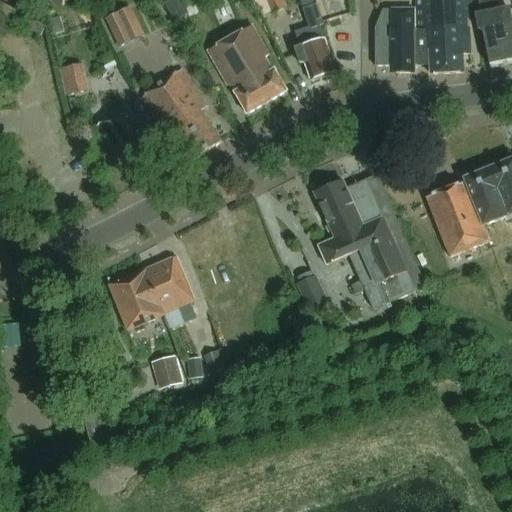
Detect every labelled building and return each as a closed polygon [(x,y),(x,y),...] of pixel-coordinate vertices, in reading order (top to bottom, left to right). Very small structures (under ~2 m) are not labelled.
[(177,0),(167,0),(163,3),(173,22),(185,15),(177,0)] [(265,0),(272,16),(288,9),(284,0),(265,0)] [(413,14),(414,68),(430,68),(431,77),(465,75),(464,56),(471,56),(468,18),(472,18),(470,0),(415,0),(416,14),(413,14)] [(491,69),(511,64),(511,22),(509,11),(500,13),(497,0),(482,0),(479,1),(482,16),(476,18),(479,31),(483,33),(491,69)] [(0,17),(28,32),(33,22),(0,4),(0,17)] [(300,49),(295,51),(300,66),(304,66),(310,83),(335,74),(324,40),(323,41),(318,27),(323,26),(316,6),(303,10),(309,29),(295,34),(300,49)] [(144,35),(132,10),(108,22),(120,47),(144,35)] [(414,75),(414,68),(413,14),(382,14),(376,31),(376,69),(395,69),(395,75),(414,75)] [(64,33),(60,19),(50,22),(55,36),(64,33)] [(33,22),(28,32),(40,38),(45,29),(33,22)] [(248,117),(288,94),(275,72),(272,73),(264,59),(268,57),(252,28),(209,53),(228,87),(232,85),(237,93),(235,94),(248,117)] [(67,99),(89,93),(83,67),(60,73),(67,99)] [(193,162),(220,143),(199,113),(207,107),(182,71),(140,100),(179,156),(186,151),(193,162)] [(134,173),(158,155),(126,108),(97,129),(111,150),(118,150),(134,173)] [(467,185),(428,201),(451,260),(490,244),(484,229),(511,217),(511,163),(466,182),(467,185)] [(330,189),(314,196),(335,242),(319,249),(328,268),(350,258),(362,283),(352,287),(356,296),(366,292),(375,311),(426,288),(376,178),(347,192),(343,184),(340,185),(336,182),(330,185),(330,189)] [(176,259),(145,272),(163,317),(165,317),(171,331),(184,325),(196,321),(190,307),(195,305),(176,259)] [(145,272),(109,287),(128,333),(163,317),(145,272)] [(316,279),(297,287),(309,312),(327,304),(316,279)] [(209,377),(222,372),(215,354),(202,359),(209,377)] [(159,393),(183,386),(176,359),(152,365),(159,393)] [(204,380),(201,360),(187,362),(190,382),(204,380)]
